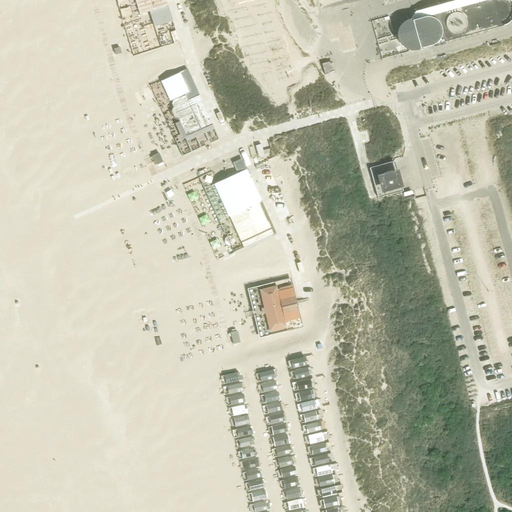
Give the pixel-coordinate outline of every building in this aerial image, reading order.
[(167,6),(165,0),(134,0),(139,14),(167,6)] [(497,27),(489,0),(483,0),(477,2),(485,31),(497,27)] [(489,0),(497,27),(502,26),(503,26),(505,25),(507,24),(508,23),(510,22),(511,20),(511,18),(511,3),(511,4),(511,2),(510,1),(508,0),(489,0)] [(485,31),(477,2),(461,6),(437,13),(445,42),(485,31)] [(437,13),(409,20),(408,21),(406,21),(404,22),(403,23),(402,24),(401,25),(400,26),(399,28),(399,29),(398,29),(398,31),(397,33),(397,35),(397,36),(397,38),(398,39),(398,40),(398,41),(399,43),(400,44),(401,45),(402,46),(404,47),(404,48),(405,48),(407,49),(408,49),(409,50),(410,50),(412,50),(414,50),(416,50),(445,42),(437,13)] [(178,42),(175,31),(170,32),(174,44),(178,42)] [(325,75),(334,72),(331,61),(322,64),(325,75)] [(186,74),(179,77),(189,99),(198,95),(196,90),(191,79),(189,80),(186,74)] [(178,119),(179,121),(185,134),(189,135),(194,132),(195,134),(197,135),(201,133),(200,130),(212,124),(199,95),(198,95),(189,99),(187,101),(184,95),(173,100),(171,104),(173,107),(171,111),(174,117),(178,119)] [(255,146),(258,156),(264,155),(262,150),(261,144),(255,145),(255,146)] [(152,155),(156,165),(163,162),(158,153),(152,155)] [(242,172),(237,174),(215,184),(241,243),(231,247),(234,252),(275,233),(258,196),(242,161),(238,163),(242,172)] [(377,198),(401,191),(393,161),(369,168),(377,198)] [(276,292),(275,287),(260,291),(264,308),(262,309),(263,314),(266,313),(270,330),(285,327),(283,322),(298,318),(291,289),(276,292)] [(239,342),(237,331),(230,332),(233,344),(239,342)] [(288,360),(305,432),(322,428),(304,356),(288,360)] [(254,445),(239,372),(223,375),(238,448),(254,445)] [(307,436),(323,511),(332,511),(328,492),(335,491),(324,441),(322,442),(320,433),(307,436)] [(252,447),(240,451),(242,459),(255,456),(252,447)] [(242,463),(255,511),(269,511),(255,459),(242,463)]
